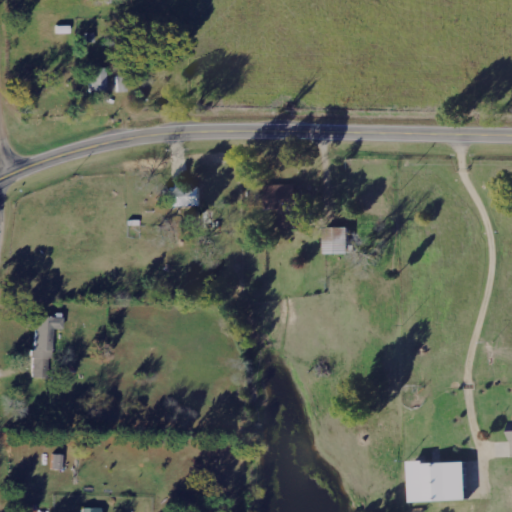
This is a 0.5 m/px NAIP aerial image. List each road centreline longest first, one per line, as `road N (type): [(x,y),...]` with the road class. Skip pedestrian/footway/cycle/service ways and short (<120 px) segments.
road 1 (tertiary): [(0,180),(113,141),(196,131),(511,135)]
road 2 (residential): [(0,314),(0,0)]
